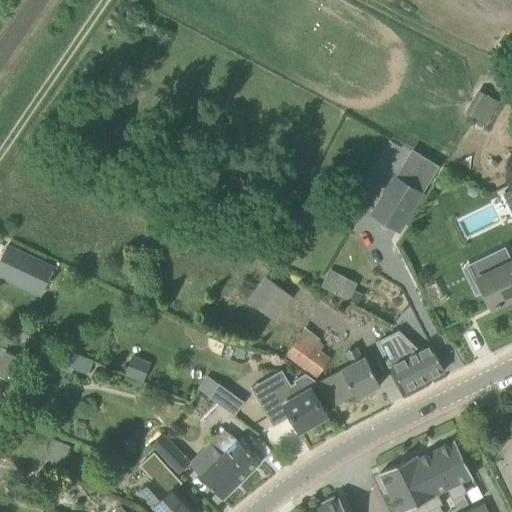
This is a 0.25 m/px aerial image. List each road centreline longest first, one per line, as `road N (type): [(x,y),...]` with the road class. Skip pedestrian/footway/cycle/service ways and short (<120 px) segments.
road 1 (track): [(107,0),(0,158)]
road 2 (tertiary): [(345,448),(511,367)]
